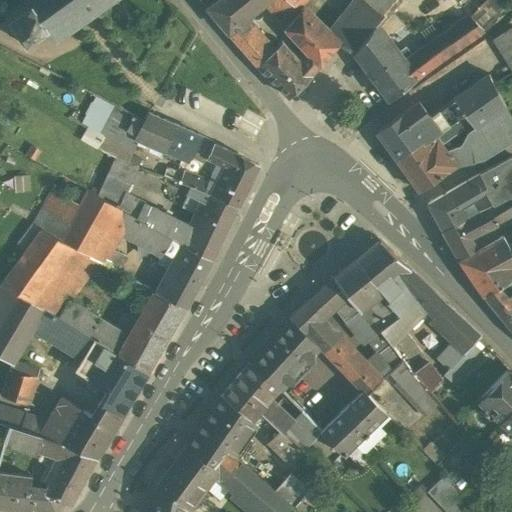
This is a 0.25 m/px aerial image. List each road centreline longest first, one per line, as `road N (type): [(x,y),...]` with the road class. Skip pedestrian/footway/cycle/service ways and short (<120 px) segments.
road 1 (tertiary): [(87,511),(167,393),(271,208),(306,174),(320,171)]
road 2 (tertiary): [(320,171),(339,172),(391,219),(511,347)]
road 3 (tertiary): [(185,0),(320,171)]
